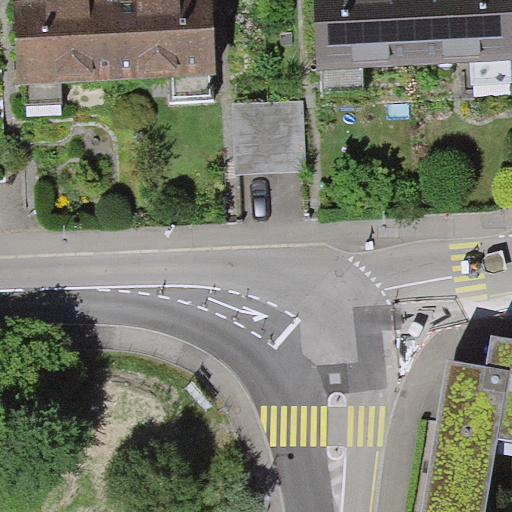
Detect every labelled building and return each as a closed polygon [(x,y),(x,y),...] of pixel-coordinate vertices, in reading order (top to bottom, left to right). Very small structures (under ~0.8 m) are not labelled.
[(19,0),(23,84),(216,76),(212,0),(19,0)] [(511,0),(311,0),(314,71),(511,65),(511,0)] [(234,100),(238,167),(313,163),(309,97),(234,100)] [(511,373),(500,442),(511,443),(511,341),(494,339),(488,370),(511,373)] [(487,511),(500,442),(511,373),(488,370),(451,364),(444,404),(424,511),(487,511)]
